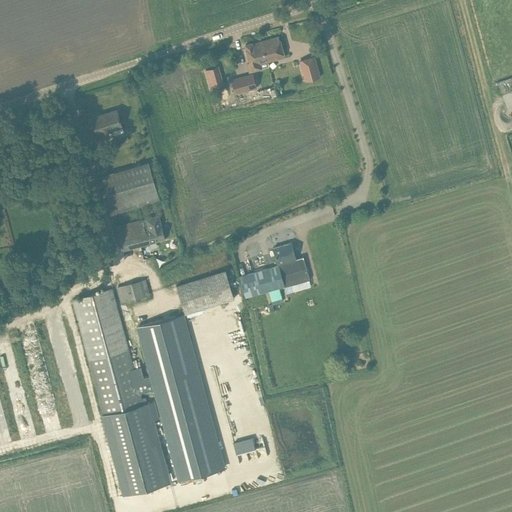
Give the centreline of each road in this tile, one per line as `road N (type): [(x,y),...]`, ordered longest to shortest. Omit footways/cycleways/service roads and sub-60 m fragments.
road 1 (unclassified): [(0,107),(319,2)]
road 2 (residential): [(347,204),(376,175),(319,2)]
